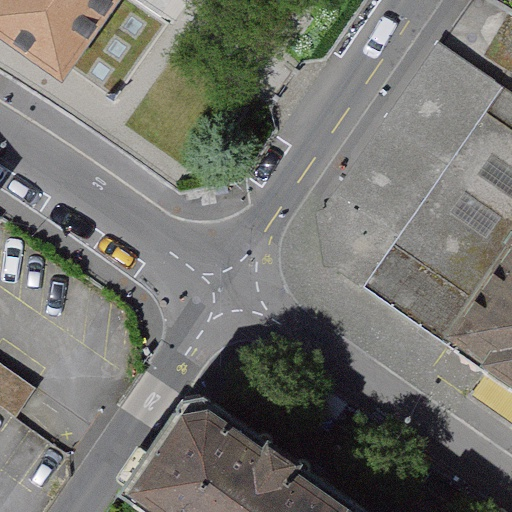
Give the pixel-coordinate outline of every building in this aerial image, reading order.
[(0,0),(0,42),(51,78),(106,0),(0,0)] [(511,0),(493,0),(511,10),(511,0)] [(322,262),(451,351),(511,263),(511,99),(438,49),(317,224),(322,262)] [(511,393),(511,263),(451,351),(511,393)] [(128,498),(147,511),(355,511),(358,509),(219,408),(188,412),(128,498)]
